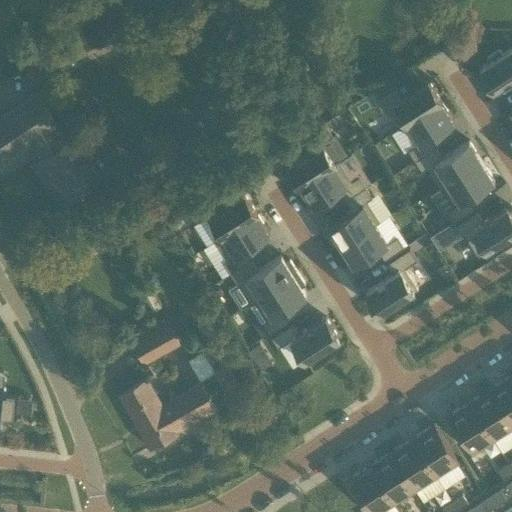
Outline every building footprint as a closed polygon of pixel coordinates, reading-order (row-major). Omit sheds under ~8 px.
[(126,13),(66,44),(75,61),(134,30),(126,13)] [(489,62),(480,68),(494,90),(511,77),(511,46),(502,54),(499,50),(487,58),(489,62)] [(396,85),(376,98),(382,109),(386,107),(399,127),(441,100),(428,80),(403,96),(396,85)] [(104,136),(85,149),(84,150),(73,135),(58,145),(48,131),(59,124),(38,92),(0,117),(0,155),(4,161),(28,145),(38,159),(33,163),(47,184),(52,181),(66,201),(125,161),(118,151),(115,153),(104,136)] [(441,100),(399,127),(400,128),(404,126),(416,145),(408,149),(415,160),(435,147),(429,137),(454,121),(441,100)] [(313,148),(287,164),(293,172),(301,185),(339,161),(338,160),(334,162),(322,142),(333,135),(326,125),(306,138),(313,148)] [(435,147),(415,160),(422,170),(427,167),(439,187),(481,160),(469,140),(442,157),(435,147)] [(481,160),(439,187),(440,188),(444,185),(456,204),(447,210),(453,220),(474,207),(467,197),(494,180),(481,160)] [(339,161),(301,185),(314,205),(339,189),(345,199),(365,186),(359,176),(352,180),(339,161)] [(352,209),(328,224),(341,244),(379,220),(366,200),(372,196),(365,186),(345,199),(352,209)] [(212,198),(191,211),(198,221),(205,216),(218,236),(214,239),(215,240),(257,213),(244,192),(218,208),(212,198)] [(476,211),(456,224),(463,235),(464,234),(478,255),(511,233),(511,208),(509,210),(507,206),(483,221),(476,211)] [(257,213),(215,240),(219,246),(227,260),(224,262),(231,272),(251,259),(244,249),(270,233),(257,213)] [(379,220),(341,244),(354,264),(377,249),(384,259),(404,246),(397,236),(388,242),(376,223),(380,221),(379,220)] [(393,273),(366,290),(380,312),(389,306),(391,310),(404,302),(401,298),(418,288),(405,267),(417,259),(410,248),(386,263),(393,273)] [(251,259),(231,272),(237,283),(239,281),(251,301),(298,272),(290,259),(286,262),(281,254),(257,269),(251,259)] [(298,272),(251,301),(252,302),(256,300),(268,318),(262,322),(269,332),(289,320),(283,309),(306,294),(301,286),(306,284),(298,272)] [(173,320),(184,339),(194,333),(183,315),(173,320)] [(292,323),(271,336),(278,347),(291,338),(305,360),(317,352),(320,356),(332,348),(330,344),(339,338),(325,316),(298,333),(292,323)] [(167,321),(160,325),(133,340),(145,362),(179,343),(167,321)] [(260,343),(250,350),(255,357),(265,351),(260,343)] [(273,400),(266,388),(258,375),(259,374),(242,346),(229,354),(246,381),(241,384),(249,396),(237,404),(248,423),(263,414),(269,422),(280,415),(272,401),(273,400)] [(188,356),(199,378),(214,370),(204,348),(188,356)] [(214,368),(217,374),(231,398),(242,391),(225,362),(214,368)] [(509,376),(491,388),(511,420),(511,373),(511,374),(511,375),(509,376)] [(216,406),(230,398),(231,398),(217,374),(163,404),(148,377),(120,393),(150,446),(178,430),(177,429),(216,406)] [(0,424),(1,418),(13,419),(14,399),(2,398),(4,386),(0,385),(0,424)] [(511,420),(491,388),(470,401),(494,439),(511,427),(511,420)] [(448,415),(472,454),(494,439),(470,401),(448,415)] [(435,423),(413,437),(437,476),(459,462),(435,423)] [(36,431),(35,447),(50,448),(51,433),(36,431)] [(413,437),(391,451),(416,489),(437,476),(413,437)] [(371,464),(395,503),(397,501),(416,489),(391,451),(371,464)] [(511,467),(509,463),(499,470),(504,478),(511,472),(511,467)] [(369,511),(380,511),(395,503),(371,464),(348,478),(369,511)] [(486,511),(511,495),(511,480),(480,501),(477,504),(482,511),(486,511)] [(452,500),(458,509),(468,502),(463,494),(452,500)] [(511,511),(511,499),(496,511),(511,511)] [(445,511),(453,511),(458,509),(452,500),(442,507),(445,511)]
